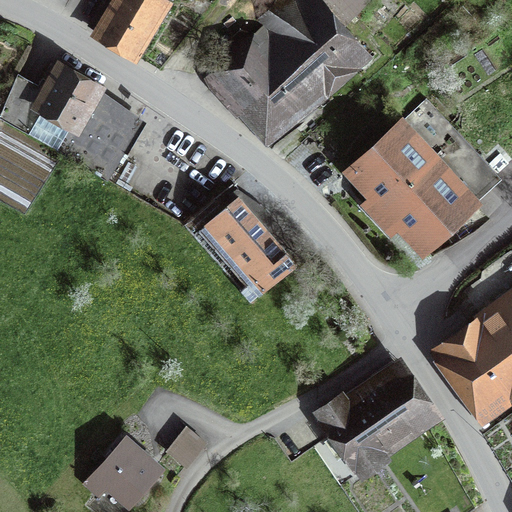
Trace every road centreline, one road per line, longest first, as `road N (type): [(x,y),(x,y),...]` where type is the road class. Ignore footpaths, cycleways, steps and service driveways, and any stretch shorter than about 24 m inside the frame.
road 1 (tertiary): [(1,0),(79,40),(256,162),(312,215),(389,311)]
road 2 (residential): [(404,335),(212,457),(175,511)]
road 3 (tertiary): [(404,335),(506,511)]
road 4 (residential): [(511,219),(389,311)]
